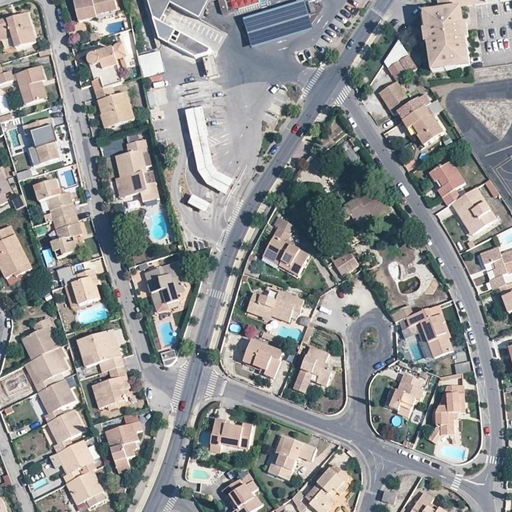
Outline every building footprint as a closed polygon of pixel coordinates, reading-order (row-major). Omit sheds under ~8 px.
[(80,0),(75,1),(79,22),(98,18),(97,14),(117,9),(114,0),(80,0)] [(210,2),(215,0),(147,0),(154,19),(161,23),(171,5),(200,20),(210,2)] [(437,0),(439,10),(429,11),(431,29),(428,29),(430,42),(428,42),(431,67),(445,66),(445,70),(457,68),(456,63),(469,61),(466,38),(463,38),(462,32),(457,32),(456,25),(461,24),(459,7),(469,6),(474,5),(486,3),(485,0),(499,0),(499,1),(506,0),(437,0)] [(117,9),(97,14),(98,18),(118,13),(117,9)] [(37,43),(29,14),(15,18),(14,16),(0,20),(0,41),(2,41),(1,37),(12,34),(16,49),(37,43)] [(456,25),(457,32),(462,32),(463,38),(466,38),(468,38),(466,24),(461,24),(456,25)] [(16,49),(12,34),(1,37),(2,41),(10,39),(13,49),(16,49)] [(389,69),(408,56),(398,41),(385,62),(389,69)] [(119,66),(113,48),(92,55),(90,56),(89,57),(88,59),(88,60),(88,62),(88,63),(89,65),(90,65),(91,66),(94,68),(98,80),(95,81),(93,82),(96,91),(112,86),(108,77),(121,73),(119,67),(119,66)] [(166,74),(161,52),(138,57),(143,79),(166,74)] [(214,72),(210,54),(202,55),(206,74),(214,72)] [(408,56),(389,69),(397,82),(409,75),(417,69),(408,56)] [(0,84),(14,80),(12,71),(3,74),(0,64),(0,63),(0,84)] [(17,75),(26,105),(44,99),(39,83),(43,82),(45,81),(41,67),(17,75)] [(39,83),(44,99),(48,98),(43,82),(39,83)] [(385,103),(394,116),(398,113),(403,121),(405,121),(424,108),(417,98),(411,102),(397,82),(382,92),(388,101),(385,103)] [(135,120),(127,93),(115,97),(112,86),(96,91),(99,101),(102,101),(106,114),(102,115),(106,129),(135,120)] [(157,105),(155,90),(148,91),(149,106),(157,105)] [(283,106),(286,97),(275,93),(272,102),(283,106)] [(428,106),(425,108),(431,118),(435,115),(428,106)] [(420,136),(426,146),(446,132),(435,115),(431,118),(425,108),(424,108),(405,121),(403,121),(409,130),(414,127),(420,136)] [(190,134),(191,139),(199,173),(203,178),(208,185),(223,194),(226,196),(235,181),(231,179),(219,172),(215,166),(214,163),(209,136),(208,130),(205,120),(203,109),(186,112),(188,124),(190,134)] [(0,118),(0,119),(1,123),(13,119),(12,115),(0,118)] [(51,118),(22,127),(29,149),(31,149),(36,165),(60,158),(57,147),(55,142),(58,141),(51,118)] [(420,136),(414,127),(409,130),(415,140),(420,136)] [(121,178),(126,197),(142,194),(144,202),(159,199),(156,183),(147,185),(144,175),(147,174),(142,153),(148,152),(146,141),(127,145),(129,154),(116,156),(121,178)] [(349,141),(342,145),(351,164),(359,160),(349,141)] [(466,184),(456,168),(454,169),(450,162),(442,167),(440,166),(429,173),(435,183),(437,181),(442,188),(438,191),(448,206),(452,203),(460,198),(455,190),(466,184)] [(11,191),(0,168),(0,206),(8,203),(4,194),(11,191)] [(144,175),(147,185),(156,183),(153,173),(147,174),(144,175)] [(126,197),(121,178),(116,179),(120,199),(126,197)] [(485,183),(494,198),(500,194),(490,180),(485,183)] [(48,200),(54,221),(76,214),(70,193),(61,195),(56,181),(42,184),(42,185),(36,187),(41,202),(48,200)] [(491,211),(477,188),(460,198),(452,203),(458,212),(463,208),(469,218),(467,219),(476,233),(491,223),(486,215),(491,211)] [(330,208),(350,239),(389,213),(374,190),(356,201),(348,207),(345,201),(344,199),(342,200),(330,208)] [(330,208),(342,200),(337,193),(325,201),(330,208)] [(17,209),(27,205),(23,195),(13,199),(17,209)] [(208,215),(214,206),(198,198),(195,195),(189,205),(194,208),(208,215)] [(348,207),(356,201),(352,196),(345,201),(348,207)] [(476,233),(467,219),(469,218),(463,208),(458,212),(472,235),(476,233)] [(486,215),(491,223),(497,220),(491,211),(486,215)] [(54,221),(60,241),(53,243),(58,258),(63,257),(78,253),(74,237),(82,235),(76,214),(54,221)] [(280,228),(291,235),(296,226),(284,220),(280,228)] [(0,266),(6,279),(15,275),(21,272),(23,274),(33,269),(11,226),(0,231),(0,266)] [(280,228),(266,253),(283,262),(281,266),(298,276),(309,255),(292,245),(291,248),(286,245),(287,242),(291,235),(280,228)] [(50,248),(42,250),(47,267),(55,264),(50,248)] [(511,272),(511,251),(501,256),(499,248),(481,255),(485,266),(491,264),(494,262),(497,269),(494,270),(497,278),(489,281),(493,291),(500,288),(507,286),(503,276),(511,272)] [(178,253),(180,260),(189,257),(190,257),(186,251),(178,253)] [(344,255),(349,263),(354,259),(349,251),(344,255)] [(283,262),(266,253),(264,256),(281,266),(283,262)] [(349,263),(344,255),(334,262),(342,276),(359,266),(354,259),(349,263)] [(366,270),(371,264),(365,260),(361,265),(364,268),(366,270)] [(186,291),(178,263),(146,274),(150,287),(154,285),(156,292),(152,294),(155,305),(166,301),(167,305),(168,305),(180,302),(177,293),(186,291)] [(72,265),(57,270),(60,281),(63,280),(65,287),(72,284),(79,306),(98,300),(94,286),(98,285),(99,285),(95,270),(75,275),(72,265)] [(438,284),(434,277),(425,291),(426,294),(432,295),(438,284)] [(71,308),(79,306),(72,284),(65,287),(71,308)] [(507,286),(500,288),(509,313),(511,312),(511,285),(511,284),(507,286)] [(255,293),(248,312),(265,318),(267,314),(272,316),(289,322),(294,310),(300,312),(305,301),(280,292),(276,301),(255,293)] [(158,313),(170,309),(168,305),(167,305),(166,301),(155,305),(158,313)] [(415,315),(407,318),(411,327),(421,323),(434,358),(454,351),(449,339),(444,324),(446,323),(443,315),(439,305),(415,315)] [(390,314),(396,323),(407,318),(415,315),(410,306),(390,314)] [(60,348),(49,327),(53,325),(49,318),(33,326),(36,333),(26,338),(31,348),(27,350),(32,361),(56,350),(60,348)] [(444,324),(449,339),(452,338),(446,323),(444,324)] [(108,332),(113,349),(118,347),(113,331),(108,332)] [(78,341),(86,367),(99,363),(102,373),(109,371),(124,366),(118,347),(113,349),(108,332),(78,341)] [(22,340),(27,350),(31,348),(26,338),(22,340)] [(252,341),(244,362),(262,369),(268,371),(266,375),(274,378),(284,353),(252,341)] [(311,347),(295,389),(306,394),(311,381),(314,374),(320,377),(317,383),(327,387),(332,374),(329,364),(326,363),(329,354),(311,347)] [(66,371),(56,350),(32,361),(29,363),(35,373),(38,372),(44,382),(40,384),(35,386),(39,393),(59,383),(56,376),(66,371)] [(93,387),(99,410),(108,407),(126,401),(124,397),(123,392),(129,390),(131,389),(124,366),(109,371),(112,381),(93,387)] [(35,373),(40,384),(44,382),(38,372),(35,373)] [(320,377),(314,374),(311,381),(317,383),(320,377)] [(423,382),(404,374),(401,382),(405,383),(402,392),(398,390),(391,388),(385,405),(399,411),(398,414),(408,418),(416,399),(421,400),(425,391),(420,389),(423,382)] [(76,401),(65,380),(59,383),(39,393),(44,404),(47,402),(53,413),(49,415),(45,417),(48,424),(64,416),(61,408),(76,401)] [(437,416),(437,428),(441,436),(443,436),(455,436),(455,420),(455,414),(458,414),(466,414),(465,387),(447,388),(437,416)] [(127,406),(126,401),(108,407),(109,411),(127,406)] [(44,404),(49,415),(53,413),(47,402),(44,404)] [(422,424),(426,414),(414,410),(411,419),(422,424)] [(85,432),(74,411),(64,416),(48,424),(53,433),(56,432),(61,443),(58,445),(54,447),(57,454),(74,446),(70,439),(85,432)] [(137,412),(124,416),(127,426),(140,422),(137,412)] [(216,420),(211,452),(221,454),(223,445),(249,450),(253,426),(243,424),(243,428),(225,425),(226,422),(216,420)] [(106,433),(118,470),(130,466),(127,459),(135,457),(133,450),(137,449),(135,443),(140,441),(138,433),(143,431),(140,422),(127,426),(106,433)] [(437,428),(428,440),(437,446),(443,436),(441,436),(437,428)] [(53,433),(58,445),(61,443),(56,432),(53,433)] [(280,455),(286,438),(282,436),(276,454),(280,455)] [(276,454),(269,472),(290,481),(299,456),(312,461),(317,449),(286,438),(280,455),(276,454)] [(57,454),(50,458),(55,468),(62,464),(66,462),(72,473),(68,475),(64,477),(67,484),(71,483),(83,477),(80,469),(94,462),(84,441),(74,446),(57,454)] [(62,464),(68,475),(72,473),(66,462),(62,464)] [(336,465),(306,498),(312,503),(310,505),(318,511),(327,511),(329,510),(325,507),(334,497),(331,495),(335,490),(338,493),(340,495),(349,485),(345,481),(349,477),(336,465)] [(130,466),(118,470),(119,475),(131,471),(130,466)] [(72,494),(78,506),(87,501),(90,507),(106,500),(103,493),(93,472),(83,477),(71,483),(76,492),(72,494)] [(223,491),(236,511),(234,511),(253,511),(263,506),(257,497),(255,499),(246,485),(244,486),(240,480),(223,491)] [(67,484),(72,494),(76,492),(71,483),(67,484)] [(305,497),(300,491),(292,499),(300,511),(302,511),(308,507),(302,501),(305,497)] [(386,492),(383,501),(394,504),(396,495),(386,492)] [(424,493),(412,511),(444,511),(436,507),(434,510),(429,507),(431,503),(434,499),(424,493)] [(334,497),(325,507),(329,510),(337,501),(334,497)]
